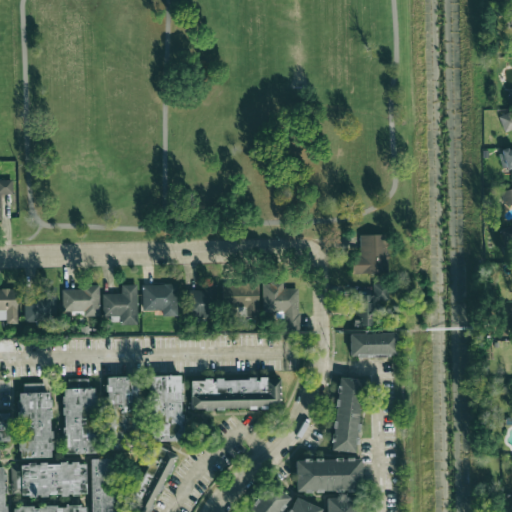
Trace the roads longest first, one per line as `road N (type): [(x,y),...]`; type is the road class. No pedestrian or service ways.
road 1 (residential): [(216,511),(288,432),(319,372),(327,294),(321,258),(296,251)]
road 2 (residential): [(0,255),(296,251)]
